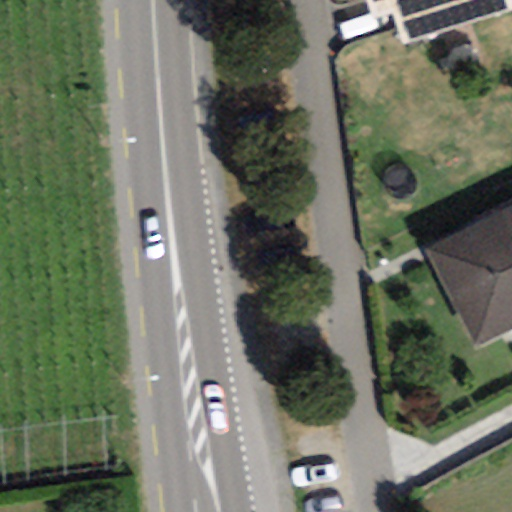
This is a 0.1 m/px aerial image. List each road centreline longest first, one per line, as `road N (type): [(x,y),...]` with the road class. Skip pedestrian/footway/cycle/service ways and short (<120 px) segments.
road 1 (residential): [(377,511),(303,0)]
road 2 (secondary): [(150,0),(205,511)]
